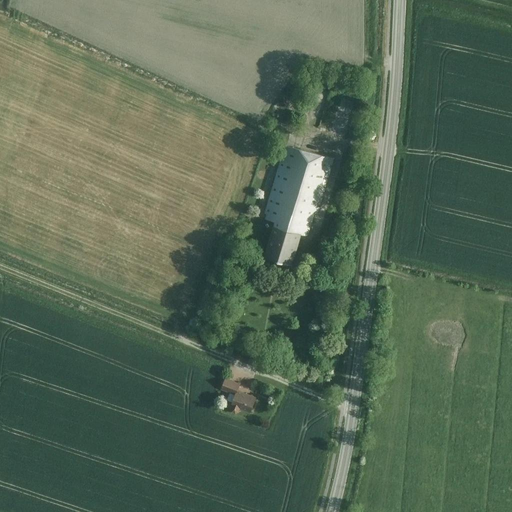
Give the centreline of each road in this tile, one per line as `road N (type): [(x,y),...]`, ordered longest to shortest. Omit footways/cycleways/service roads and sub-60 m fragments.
road 1 (secondary): [(402,0),(354,411)]
road 2 (track): [(180,342),(0,267)]
road 3 (residential): [(180,342),(354,411)]
